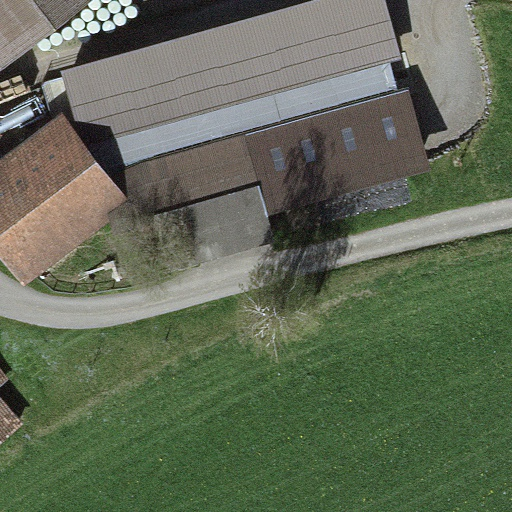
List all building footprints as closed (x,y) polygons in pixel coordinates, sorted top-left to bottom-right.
[(0,0),(0,29),(8,39),(60,0),(0,0)] [(0,228),(23,259),(110,194),(60,129),(109,93),(64,33),(0,81),(0,228)] [(138,113),(153,135),(213,93),(197,71),(138,113)] [(255,186),(158,213),(171,259),(268,233),(255,186)] [(0,435),(18,422),(0,398),(0,379),(5,376),(0,369),(0,435)]
